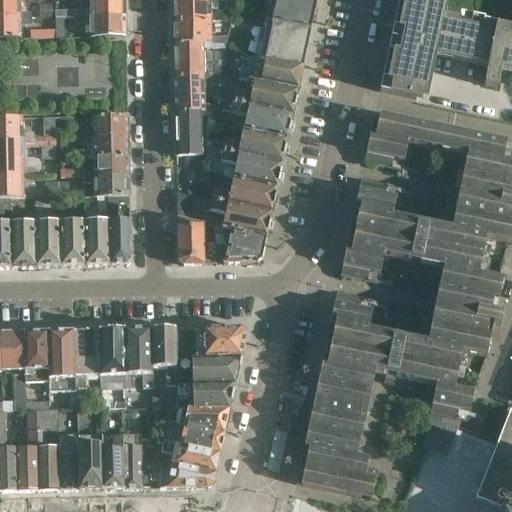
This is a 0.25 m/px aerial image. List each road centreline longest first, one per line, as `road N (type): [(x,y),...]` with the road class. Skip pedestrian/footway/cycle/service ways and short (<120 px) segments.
road 1 (residential): [(282,287),(320,232),(368,0)]
road 2 (residential): [(154,288),(148,0)]
road 3 (residential): [(236,511),(282,287)]
road 4 (residential): [(0,291),(154,288)]
road 5 (residential): [(154,288),(282,287)]
